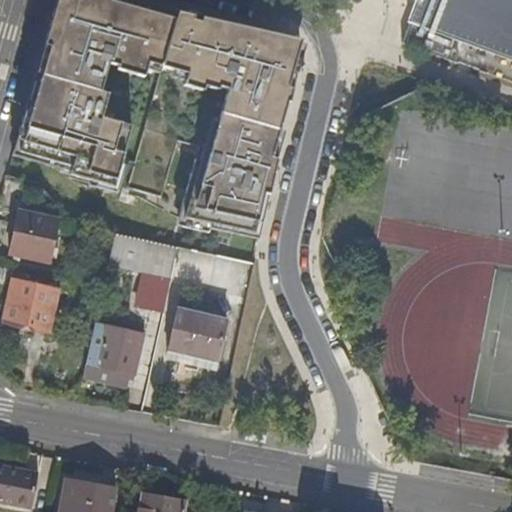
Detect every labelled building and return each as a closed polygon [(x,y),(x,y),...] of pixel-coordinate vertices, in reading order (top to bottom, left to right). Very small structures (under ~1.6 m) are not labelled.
[(112,0),(55,0),(11,156),(157,198),(176,144),(196,149),(175,227),(207,235),(260,222),(274,159),(269,156),(296,41),(112,0)] [(511,0),(416,0),(408,23),(511,61),(511,0)] [(5,178),(0,195),(0,208),(18,212),(25,214),(33,185),(5,178)] [(25,214),(18,212),(8,255),(48,263),(58,221),(25,214)] [(140,273),(169,279),(176,247),(114,234),(107,266),(140,273)] [(133,305),(162,312),(169,279),(140,273),(133,305)] [(58,290),(12,280),(4,322),(49,332),(58,290)] [(225,320),(177,309),(166,357),(214,368),(225,320)] [(143,336),(95,324),(83,377),(127,387),(128,378),(133,379),(143,336)] [(39,474),(37,474),(37,475),(0,467),(0,501),(30,507),(30,509),(32,509),(39,474)] [(110,511),(115,489),(65,480),(59,511),(110,511)] [(183,511),(186,502),(141,493),(137,511),(183,511)]
